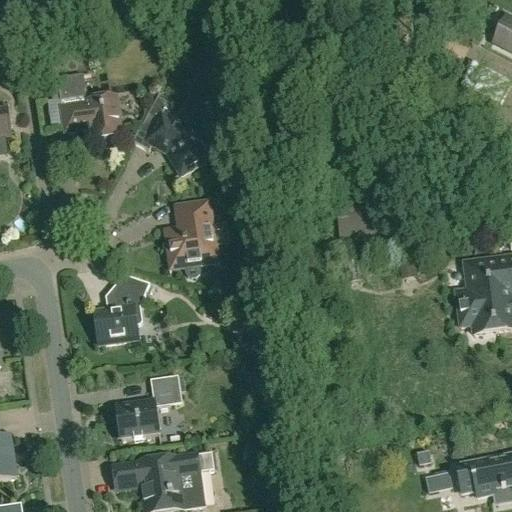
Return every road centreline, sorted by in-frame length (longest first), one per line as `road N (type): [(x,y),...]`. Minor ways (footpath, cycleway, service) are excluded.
road 1 (residential): [(80,511),(49,287),(40,271)]
road 2 (residential): [(83,268),(103,250),(94,224),(76,220),(60,229),(58,256)]
